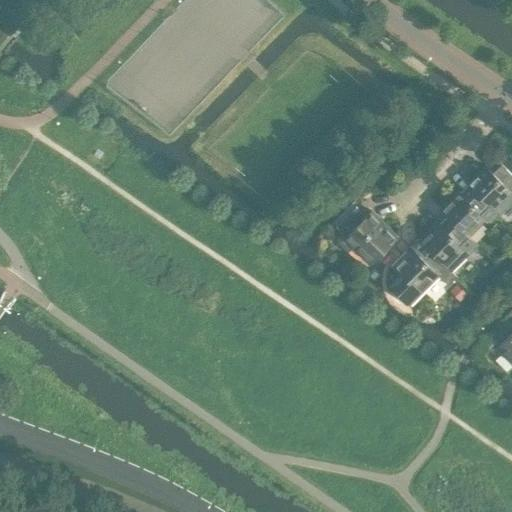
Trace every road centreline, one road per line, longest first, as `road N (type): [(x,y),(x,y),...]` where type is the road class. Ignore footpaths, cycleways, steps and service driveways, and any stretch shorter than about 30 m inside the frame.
road 1 (unclassified): [(0,425),(205,511)]
road 2 (tertiary): [(506,97),(370,0)]
road 3 (residential): [(395,205),(506,97)]
